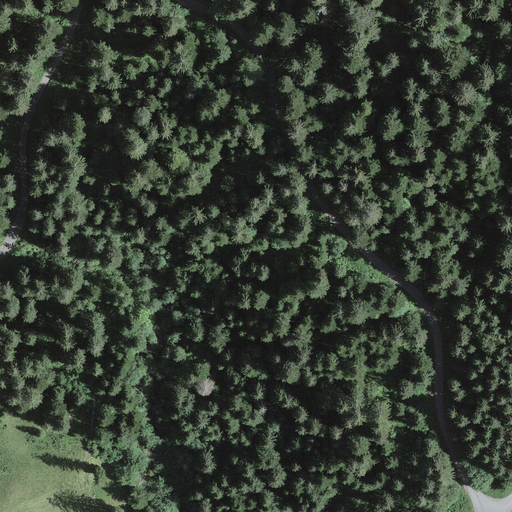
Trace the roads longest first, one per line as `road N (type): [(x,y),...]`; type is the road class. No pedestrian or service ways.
road 1 (unclassified): [(484,511),(443,425),(433,324),(291,157),(265,62),(237,30),(188,0)]
road 2 (track): [(78,0),(28,118),(27,190),(17,228),(0,251)]
